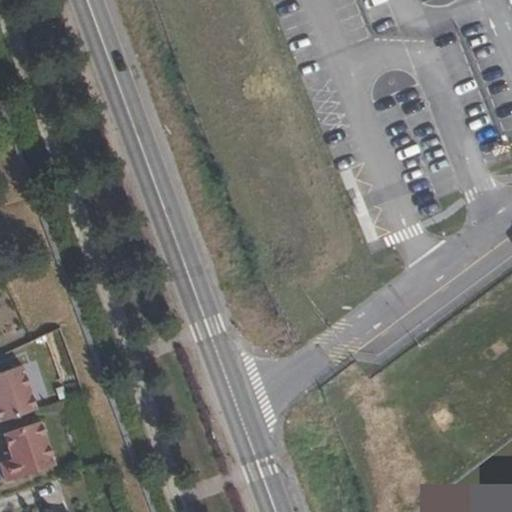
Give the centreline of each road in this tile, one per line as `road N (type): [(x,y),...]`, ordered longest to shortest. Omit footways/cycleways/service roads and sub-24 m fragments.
road 1 (secondary): [(243,405),(91,0)]
road 2 (unclassified): [(511,214),(243,405)]
